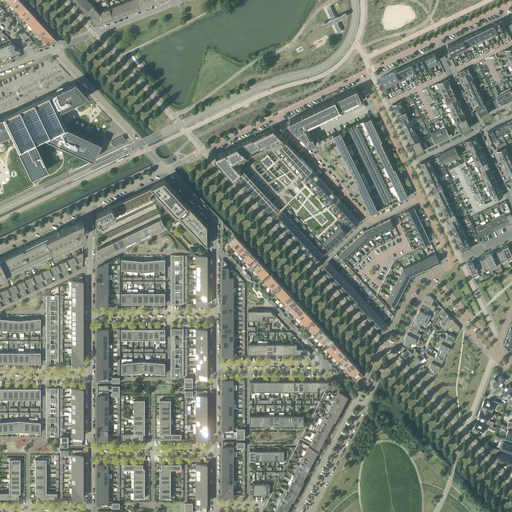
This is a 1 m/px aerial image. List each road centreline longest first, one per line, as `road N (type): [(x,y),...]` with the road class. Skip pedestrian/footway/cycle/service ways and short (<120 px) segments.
road 1 (residential): [(420,278),(297,511)]
road 2 (residential): [(308,511),(426,284)]
road 3 (residential): [(433,40),(511,203)]
road 4 (unclassified): [(164,169),(55,48)]
road 5 (unclassified): [(371,221),(273,117)]
road 6 (residential): [(362,74),(420,198)]
road 7 (unclassified): [(55,48),(181,0)]
road 8 (unclassified): [(164,169),(273,117)]
